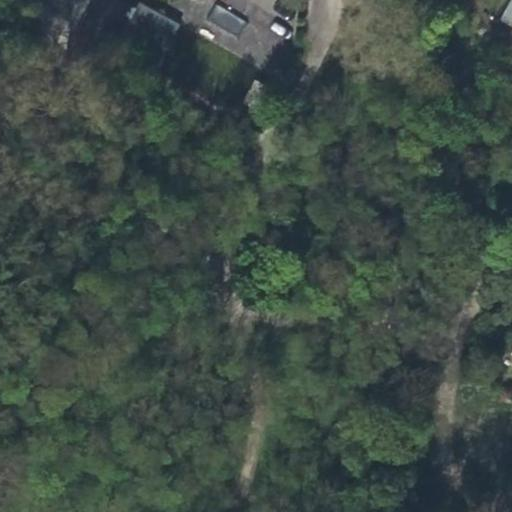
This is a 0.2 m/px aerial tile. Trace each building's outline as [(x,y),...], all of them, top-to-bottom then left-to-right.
[(69,63),(96,78),(99,72),(117,41),(132,12),(111,0),(95,0),(70,44),(77,49),(69,63)] [(511,0),(508,0),(498,19),(511,26),(511,0)] [(177,25),(137,3),(132,12),(117,41),(134,51),(129,58),(152,71),(177,25)] [(207,21),(239,35),(246,19),(214,5),(207,21)] [(511,207),(511,156),(489,200),(510,211),(511,207)] [(429,247),(405,291),(426,302),(449,256),(429,247)] [(470,388),(511,413),(511,387),(481,369),(470,388)] [(391,382),(340,478),(367,492),(418,397),(391,382)]
